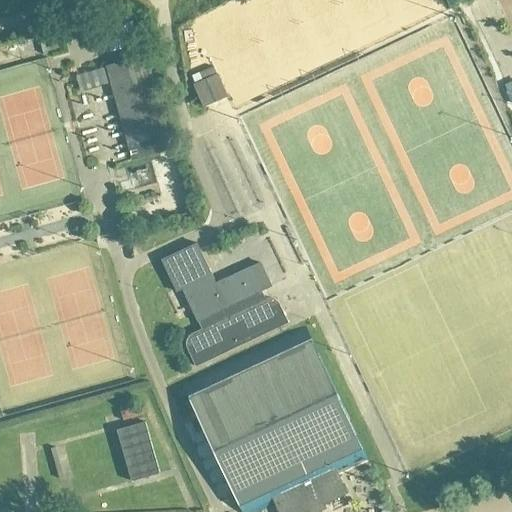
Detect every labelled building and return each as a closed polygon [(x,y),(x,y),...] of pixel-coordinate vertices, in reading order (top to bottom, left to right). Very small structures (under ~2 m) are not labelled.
[(132,20),(103,29),(110,52),(139,44),(132,20)] [(44,54),(64,49),(60,32),(60,31),(40,37),(40,38),(44,54)] [(172,149),(145,54),(105,65),(131,160),(141,157),(172,149)] [(226,97),(216,74),(196,83),(194,84),(204,107),(226,97)] [(159,158),(140,163),(141,165),(113,173),(119,193),(141,187),(141,185),(164,179),(159,158)] [(288,322),(280,305),(279,303),(278,301),(276,300),(274,299),(271,298),(269,298),(267,298),(265,298),(261,290),(271,286),(260,263),(250,267),(249,266),(216,282),(200,250),(196,243),(161,259),(173,285),(176,291),(182,288),(194,312),(198,321),(200,324),(202,329),(192,333),(190,335),(189,336),(187,338),(187,339),(186,341),(186,342),(186,343),(186,344),(186,346),(187,347),(195,366),(288,322)] [(368,460),(305,325),(181,383),(241,511),(256,511),(275,503),(279,511),(301,511),(304,511),(346,492),(337,474),(368,460)] [(160,473),(145,421),(117,429),(132,481),(160,473)]
